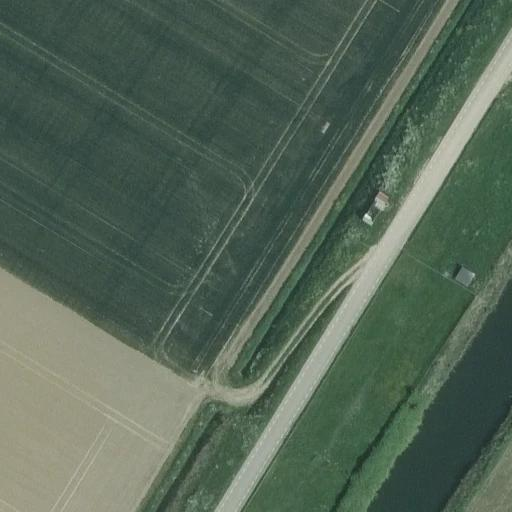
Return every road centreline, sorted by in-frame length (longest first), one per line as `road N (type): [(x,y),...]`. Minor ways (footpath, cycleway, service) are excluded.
road 1 (tertiary): [(228,511),(511,46)]
road 2 (track): [(380,262),(333,287),(256,392),(232,398),(217,378)]
